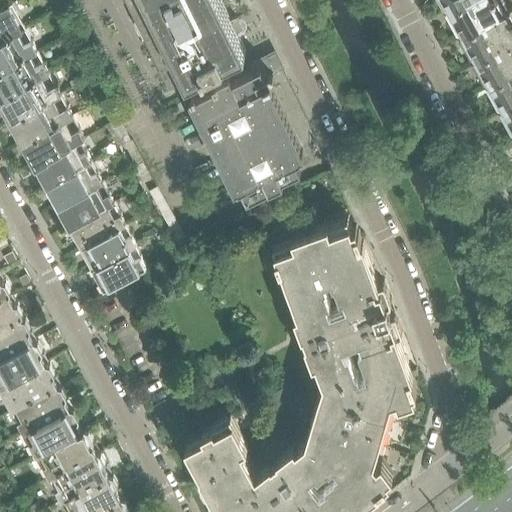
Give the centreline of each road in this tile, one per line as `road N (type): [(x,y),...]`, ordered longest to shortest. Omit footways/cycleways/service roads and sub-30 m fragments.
road 1 (residential): [(267,0),(402,270),(448,398),(450,474)]
road 2 (residential): [(0,178),(176,511)]
road 3 (residential): [(511,246),(398,0)]
